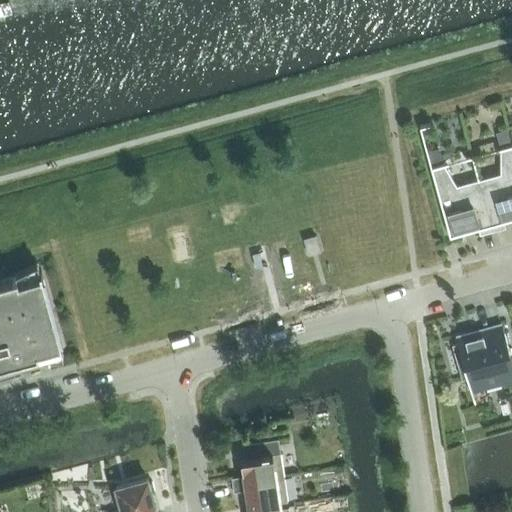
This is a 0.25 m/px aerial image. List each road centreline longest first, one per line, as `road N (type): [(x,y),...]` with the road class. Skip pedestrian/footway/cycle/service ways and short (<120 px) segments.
road 1 (unclassified): [(173,367),(392,308)]
road 2 (unclassified): [(422,511),(392,308)]
road 3 (unclassified): [(0,414),(173,367)]
road 4 (residential): [(194,511),(173,367)]
road 5 (residential): [(392,308),(511,271)]
